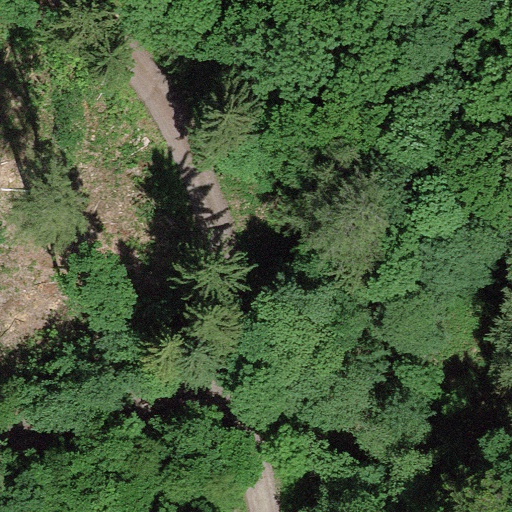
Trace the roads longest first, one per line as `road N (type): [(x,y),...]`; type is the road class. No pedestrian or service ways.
road 1 (track): [(69,0),(89,11),(181,129),(226,266),(266,511)]
road 2 (track): [(244,377),(112,415),(0,430)]
